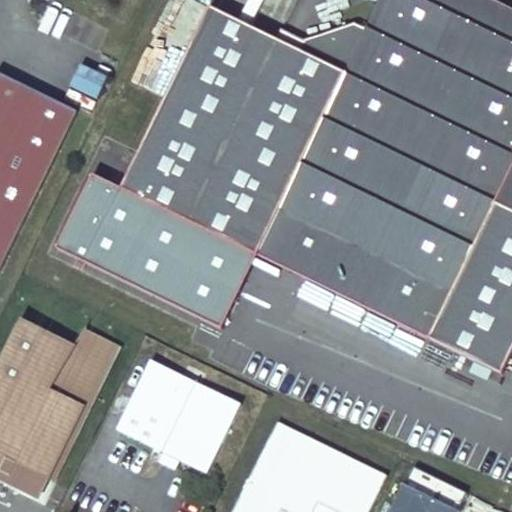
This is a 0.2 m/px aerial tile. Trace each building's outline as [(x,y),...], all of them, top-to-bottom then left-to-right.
[(511,359),(511,9),(493,0),(382,0),(367,31),(357,26),(306,42),(301,53),(210,9),(122,188),(506,371),(511,359)] [(0,80),(0,279),(78,118),(0,80)] [(0,474),(8,461),(49,481),(85,407),(78,403),(83,393),(90,396),(115,344),(84,329),(76,347),(22,321),(0,366),(0,474)] [(208,474),(241,404),(151,361),(118,431),(208,474)] [(85,407),(90,396),(83,393),(78,403),(85,407)] [(369,511),(385,479),(387,475),(277,422),(234,511),(369,511)] [(8,461),(0,474),(0,475),(42,496),(49,481),(8,461)] [(408,481),(392,511),(464,511),(466,508),(408,481)]
